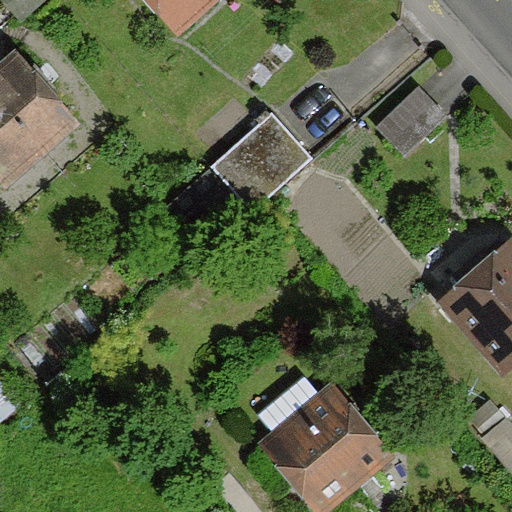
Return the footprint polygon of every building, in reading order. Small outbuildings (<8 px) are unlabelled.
[(158,0),(181,26),(210,0),(158,0)] [(16,64),(0,77),(0,160),(12,174),(69,125),(16,64)] [(421,88),(381,129),(406,156),(449,118),(421,88)] [(312,159),(275,114),(214,168),(254,212),(271,196),(312,159)] [(511,248),(451,304),(506,366),(511,359),(511,248)] [(281,437),(327,398),(308,375),(262,413),(281,437)] [(387,455),(335,391),(327,398),(281,437),(273,444),(325,505),(387,455)] [(145,511),(89,447),(38,491),(56,511),(145,511)]
